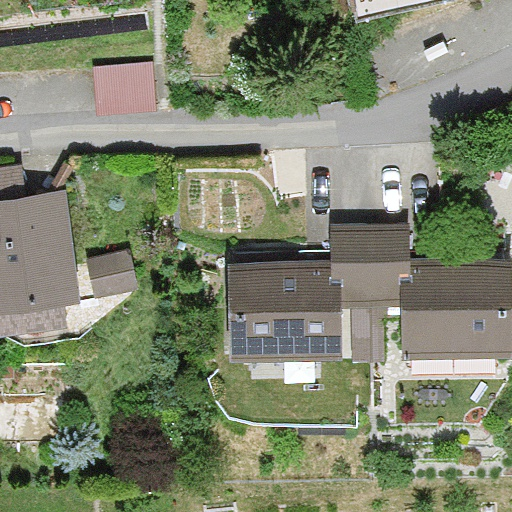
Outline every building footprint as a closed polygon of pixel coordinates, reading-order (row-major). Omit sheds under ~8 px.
[(152,59),(88,59),(87,109),(152,110),(152,59)] [(65,189),(0,196),(0,303),(78,295),(65,189)] [(375,303),(373,244),(331,243),(331,260),(228,258),(226,351),(344,354),(345,304),(375,303)] [(414,244),(373,244),(375,303),(406,305),(405,352),(511,353),(511,266),(414,265),(414,244)] [(137,287),(129,250),(87,258),(94,295),(137,287)]
